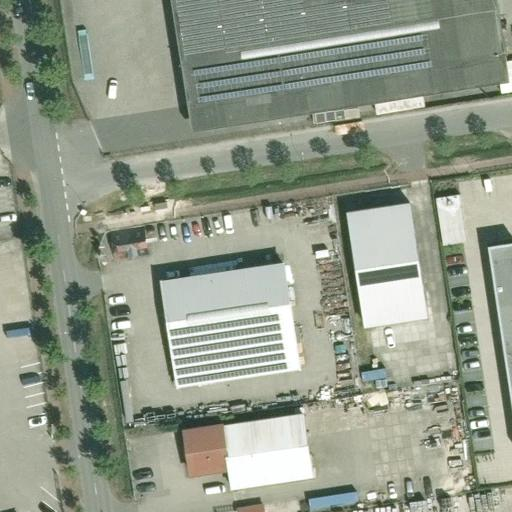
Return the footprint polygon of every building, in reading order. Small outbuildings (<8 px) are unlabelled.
[(168,0),(190,131),(505,79),(492,0),(168,0)] [(437,197),(443,245),(467,242),(461,194),(437,197)] [(414,219),(354,228),(369,329),(430,320),(414,219)] [(128,244),(118,247),(121,256),(149,250),(143,227),(125,232),(128,244)] [(511,381),(511,237),(491,241),(511,381)] [(286,275),(169,294),(183,379),(300,359),(286,275)] [(309,421),(183,439),(189,479),(231,473),(234,493),(317,481),(309,421)]
